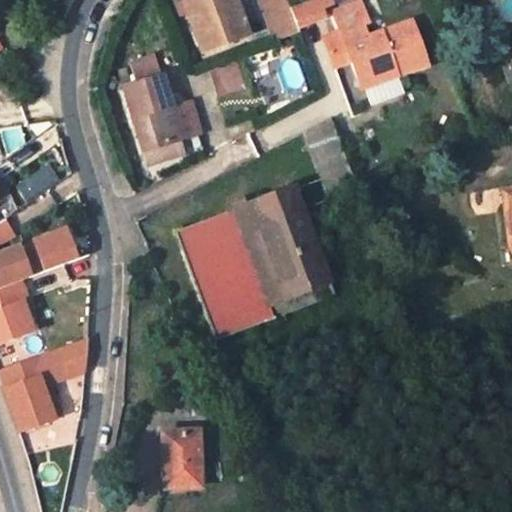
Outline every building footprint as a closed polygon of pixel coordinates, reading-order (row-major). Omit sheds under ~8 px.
[(194,0),(184,4),(202,53),(247,35),(233,0),(194,0)] [(292,20),(288,8),(284,0),(264,0),(267,8),(264,10),(273,28),(292,20)] [(327,0),(310,0),(288,8),(292,20),(295,26),(321,16),(320,10),(330,7),(327,0)] [(345,49),(349,62),(361,91),(427,68),(412,25),(368,41),(363,26),(368,24),(360,5),(333,14),(338,32),(324,38),(329,54),(345,49)] [(334,68),(349,62),(345,49),(329,54),(334,68)] [(213,98),(243,89),(235,61),(205,70),(213,98)] [(179,140),(181,139),(170,108),(160,78),(123,90),(143,153),(179,140)] [(170,108),(181,139),(186,138),(175,107),(170,108)] [(302,135),(327,199),(355,188),(330,120),(302,135)] [(179,140),(143,153),(147,166),(184,153),(179,140)] [(47,163),(12,183),(22,201),(57,181),(47,163)] [(171,232),(213,339),(270,320),(269,317),(331,294),(291,187),(171,232)] [(511,190),(500,192),(507,248),(511,247),(511,190)] [(69,258),(58,227),(23,238),(36,272),(69,258)] [(0,342),(30,331),(18,300),(26,296),(21,282),(0,288),(0,342)] [(80,339),(55,341),(58,378),(83,377),(80,339)] [(42,368),(37,357),(0,368),(0,400),(10,431),(51,420),(34,374),(42,368)] [(163,434),(165,487),(198,486),(197,433),(163,434)]
